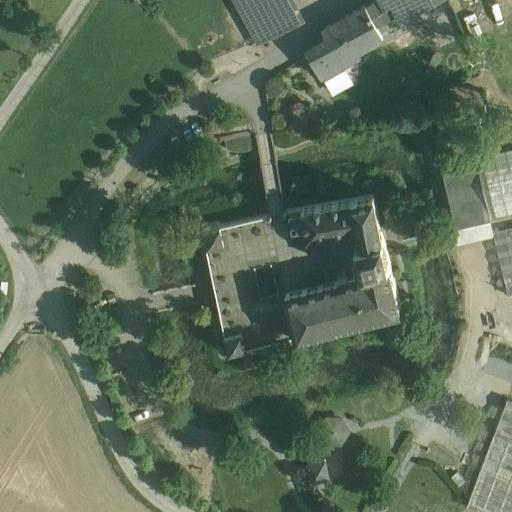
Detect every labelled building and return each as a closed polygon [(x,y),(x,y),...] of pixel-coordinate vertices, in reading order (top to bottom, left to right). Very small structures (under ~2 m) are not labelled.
[(235,0),(259,42),(298,21),(287,0),(235,0)] [(366,4),(323,27),(331,42),(310,53),(325,79),(326,79),(327,78),(324,74),(344,63),(345,62),(343,58),(383,36),(382,34),(377,23),(394,14),(398,12),(391,0),(377,0),(367,5),(366,4)] [(391,0),(398,12),(401,17),(431,0),(391,0)] [(352,78),(344,63),(324,74),(327,78),(326,79),(331,89),(335,90),(343,86),(344,83),(352,78)] [(438,150),(441,164),(468,158),(465,144),(438,150)] [(511,148),(477,157),(492,219),(511,214),(511,148)] [(492,219),(477,157),(477,156),(468,158),(441,164),(456,229),(492,220),(492,219)] [(373,195),(300,210),(309,251),(357,241),(361,261),(355,263),(357,271),(334,276),(335,279),(285,290),(294,334),(400,311),(373,195)] [(269,216),(223,226),(227,245),(209,249),(219,291),(225,326),(247,321),(252,345),(294,334),(285,290),(335,279),(334,276),(357,271),(355,263),(361,261),(357,241),(309,251),(300,210),(286,213),(278,214),(269,216)] [(223,226),(205,230),(209,249),(227,245),(223,226)] [(511,227),(505,229),(511,257),(511,267),(503,270),(509,295),(511,294),(511,227)] [(511,267),(511,257),(505,229),(493,232),(503,270),(511,267)] [(252,345),(247,321),(225,326),(230,349),(252,345)] [(511,511),(511,400),(507,398),(466,507),(479,511),(511,511)] [(343,417),(327,415),(316,430),(326,444),(343,444),(351,430),(343,417)] [(326,458),(306,463),(311,482),(331,477),(326,458)]
